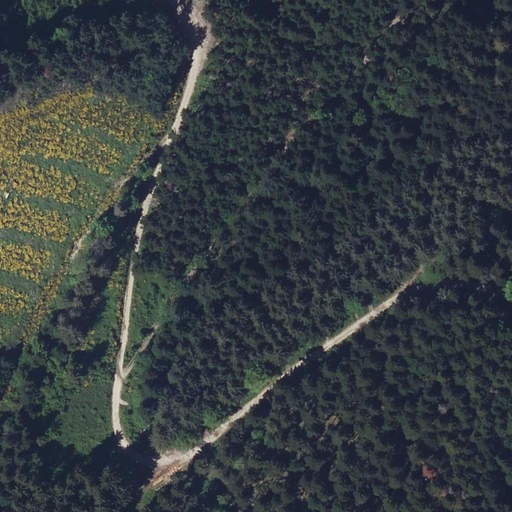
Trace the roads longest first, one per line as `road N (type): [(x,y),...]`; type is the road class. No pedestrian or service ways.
road 1 (track): [(167,0),(187,51),(184,96),(134,188),(123,469)]
road 2 (track): [(511,301),(459,286),(378,285),(320,317),(299,368),(253,426),(191,474),(123,469)]
